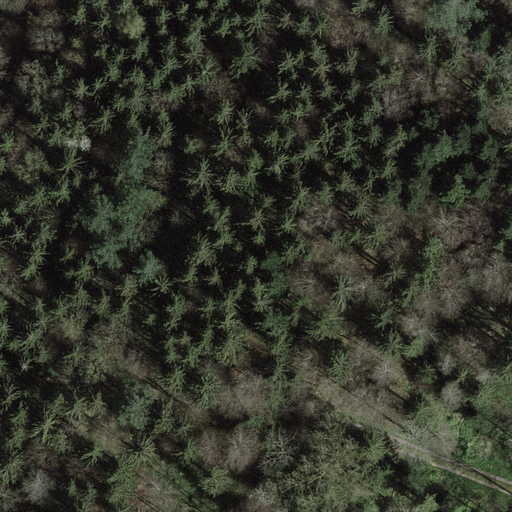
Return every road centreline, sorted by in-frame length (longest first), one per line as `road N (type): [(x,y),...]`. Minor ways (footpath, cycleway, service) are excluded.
road 1 (track): [(0,375),(265,409),(511,490)]
road 2 (track): [(511,69),(378,0)]
